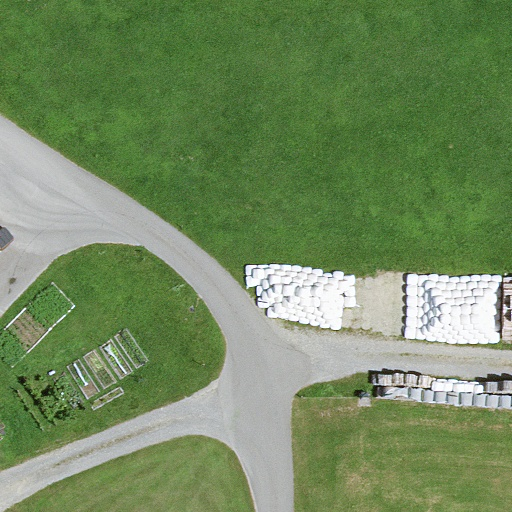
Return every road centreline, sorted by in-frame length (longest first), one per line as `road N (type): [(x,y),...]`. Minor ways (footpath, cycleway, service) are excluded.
road 1 (unclassified): [(278,511),(270,408),(233,318),(164,240),(0,134)]
road 2 (track): [(254,369),(365,356),(511,358)]
